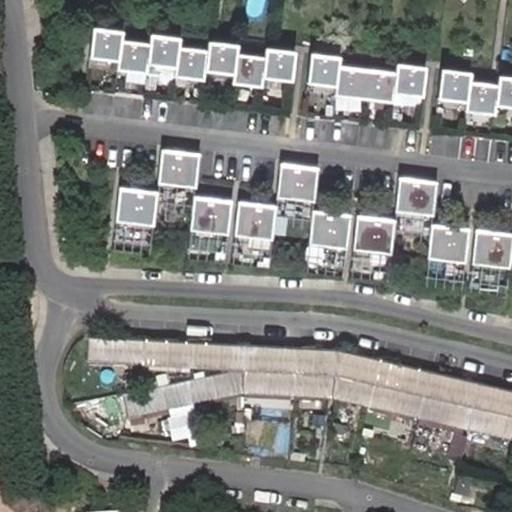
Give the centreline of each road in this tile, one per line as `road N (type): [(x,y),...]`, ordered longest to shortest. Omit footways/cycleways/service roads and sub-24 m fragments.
road 1 (residential): [(74,294),(43,391),(67,440),(155,468),(336,489),(407,511)]
road 2 (residential): [(511,174),(20,121)]
road 3 (residential): [(86,294),(106,307),(348,322),(511,359)]
road 4 (residential): [(511,336),(346,298),(106,285),(86,294)]
road 5 (residential): [(20,121),(37,260),(52,283),(74,294)]
road 6 (residential): [(8,0),(20,121)]
